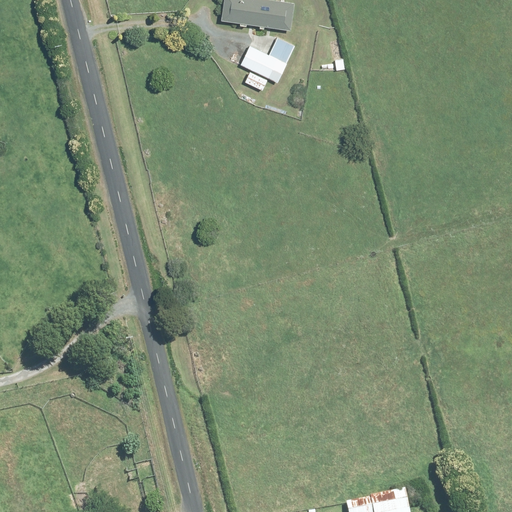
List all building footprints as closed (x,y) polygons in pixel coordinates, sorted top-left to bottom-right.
[(221,0),(218,21),(288,31),(292,3),(270,0),(221,0)] [(275,37),(267,55),(247,47),(238,66),(248,71),(243,82),(263,91),(268,80),(277,84),(285,67),(294,46),(275,37)] [(337,41),(329,43),(333,59),(342,57),(337,41)] [(334,61),(334,63),(328,64),(329,71),(335,70),(344,69),(343,59),(334,61)] [(344,501),(345,511),(407,511),(403,491),(344,501)]
